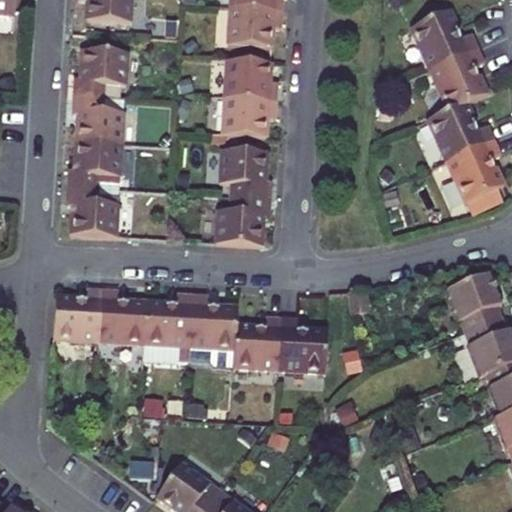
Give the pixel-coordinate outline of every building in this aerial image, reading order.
[(0,0),(0,20),(18,21),(18,0),(0,0)] [(93,0),(92,19),(136,21),(137,0),(93,0)] [(282,28),(283,8),(233,5),(231,43),(273,46),(274,28),(282,28)] [(455,8),(416,26),(434,68),(483,46),(476,30),(464,35),(460,26),(462,25),(455,8)] [(478,66),(489,61),(483,46),(434,68),(453,110),(472,101),(492,92),(484,74),(482,75),(478,66)] [(79,76),(78,94),(109,96),(110,82),(130,83),(133,50),(86,47),(84,76),(79,76)] [(272,61),(230,58),(228,96),(278,99),(280,80),(271,79),(272,61)] [(129,97),(109,96),(78,94),(77,113),(82,113),(80,140),(127,142),(129,97)] [(278,99),(228,96),(226,134),(269,136),(269,117),(277,117),(278,99)] [(478,119),(480,119),(472,101),(453,110),(432,119),(451,161),(501,139),(494,122),(482,127),(478,119)] [(508,153),(501,139),(451,161),(469,202),(470,202),(503,187),(509,185),(502,167),(500,167),(496,158),(508,153)] [(125,175),(127,142),(80,140),(78,167),(73,167),(72,185),(104,187),(104,173),(125,175)] [(223,180),(243,182),(242,197),(273,199),(274,180),(269,180),(271,151),(225,148),(223,180)] [(77,204),(74,233),(121,236),(123,203),(103,201),(104,187),(72,185),(71,204),(77,204)] [(503,187),(470,202),(473,210),(506,195),(503,187)] [(267,218),(271,218),(273,199),(242,197),(241,211),(222,209),(220,244),(265,247),(267,218)] [(462,314),(464,313),(470,326),(506,311),(501,298),(506,296),(493,265),(449,283),(462,314)] [(59,289),(58,292),(55,332),(101,336),(105,284),(86,282),(85,294),(75,293),(75,291),(59,289)] [(124,285),(105,284),(101,336),(147,339),(150,296),(134,295),(134,298),(124,297),(124,285)] [(170,300),(170,297),(150,296),(147,339),(192,342),(195,290),(179,289),(178,301),(170,300)] [(211,304),(212,291),(195,290),(192,342),(237,345),(239,319),(240,303),(221,301),(221,304),(211,304)] [(258,323),(258,320),(239,319),(237,345),(236,362),(281,365),(285,312),(270,311),(269,323),(258,323)] [(511,323),(506,311),(470,326),(475,338),(472,339),(484,368),(490,366),(511,356),(511,323)] [(302,326),(303,313),(285,312),(281,365),(326,368),(329,325),(311,324),(311,327),(302,326)] [(511,356),(490,366),(495,377),(492,378),(506,410),(511,407),(511,356)] [(510,442),(511,441),(511,407),(506,410),(498,413),(510,442)] [(216,511),(229,495),(188,465),(162,501),(176,511),(216,511)] [(251,511),(229,495),(216,511),(251,511)]
